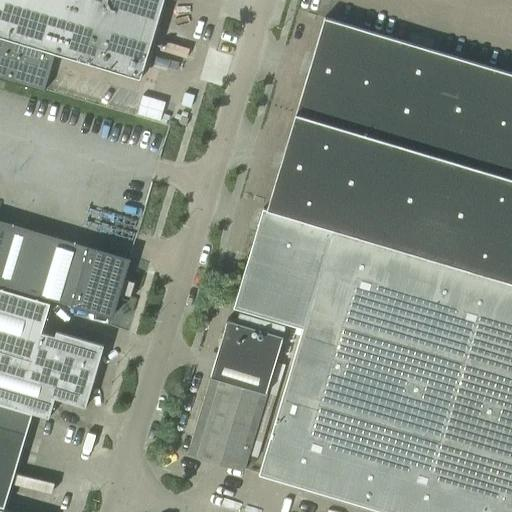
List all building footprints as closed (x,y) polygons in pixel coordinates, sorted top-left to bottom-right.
[(162,0),(0,0),(0,33),(140,75),(162,0)] [(511,67),(325,13),(268,206),(511,279),(511,67)] [(511,511),(511,279),(268,206),(264,205),(234,304),(304,325),(260,472),(394,511),(511,511)] [(0,282),(112,315),(129,258),(0,220),(0,282)] [(0,421),(28,430),(33,412),(49,417),(55,397),(86,406),(104,344),(57,330),(55,336),(41,332),(50,302),(0,287),(0,421)] [(243,467),(266,391),(283,335),(228,319),(211,374),(221,377),(198,454),(243,467)] [(279,381),(271,378),(267,393),(275,395),(279,381)] [(0,511),(12,511),(0,508),(0,504),(5,506),(28,430),(0,421),(0,511)]
